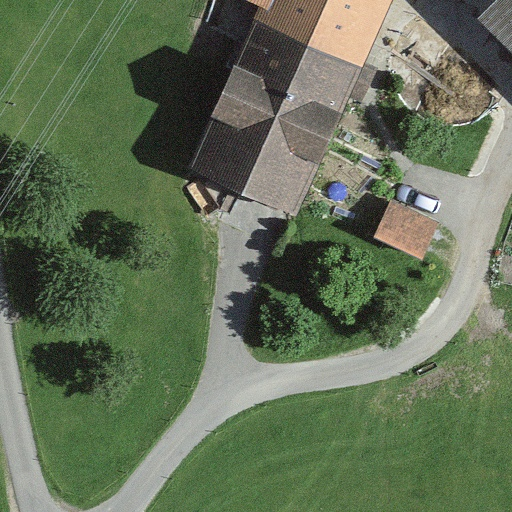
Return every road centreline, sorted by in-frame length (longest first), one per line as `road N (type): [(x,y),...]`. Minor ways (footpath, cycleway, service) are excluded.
road 1 (track): [(511,148),(464,297),(427,343),(399,359),(226,403),(176,446),(126,511)]
road 2 (track): [(252,216),(226,403)]
road 3 (unclassified): [(37,511),(0,330)]
